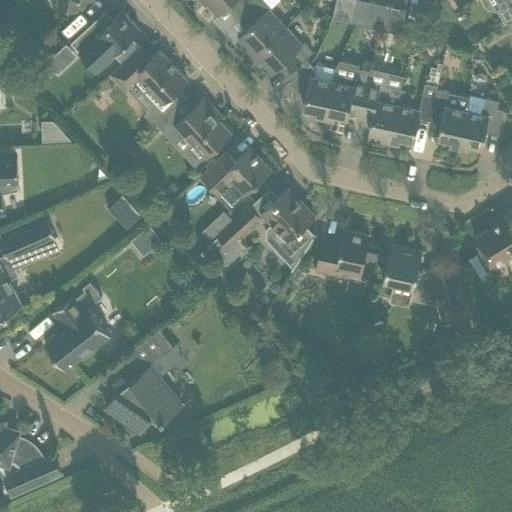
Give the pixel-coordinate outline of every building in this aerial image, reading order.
[(58,0),(57,6),(77,10),(79,0),(58,0)] [(227,7),(236,17),(254,0),(200,0),(206,5),(208,3),(218,14),(227,7)] [(247,49),(253,56),(285,26),(269,8),(271,6),(265,0),(254,0),(236,17),(247,28),(238,36),(249,47),(247,49)] [(332,18),(352,22),(356,0),(336,0),(333,13),(332,18)] [(356,0),(352,22),(365,25),(370,1),(365,0),(356,0)] [(507,8),(511,15),(511,0),(496,0),(503,10),(507,8)] [(366,26),(379,29),(384,30),(390,5),(370,1),(365,25),(366,26)] [(390,5),(384,30),(401,34),(406,9),(390,5)] [(77,36),(71,42),(80,51),(97,68),(101,64),(110,56),(125,42),(140,29),(122,10),(111,20),(104,13),(107,10),(106,9),(77,36)] [(402,32),(412,34),(414,24),(404,22),(402,32)] [(279,67),(291,80),(309,62),(306,58),(313,51),(303,41),(301,43),(285,26),(253,56),(260,63),(262,61),(273,73),(279,67)] [(179,87),(187,79),(159,49),(150,57),(139,46),(125,59),(110,72),(126,90),(128,88),(149,110),(144,114),(154,125),(186,95),(179,87)] [(47,61),(38,70),(45,77),(54,69),(47,61)] [(315,115),(324,117),(332,79),(334,73),(335,67),(316,63),(315,68),(309,62),(291,80),(289,82),(298,90),(307,92),(303,107),(316,110),(315,115)] [(418,117),(429,120),(435,94),(437,86),(437,85),(442,63),(439,62),(438,67),(431,66),(430,73),(431,74),(430,78),(427,78),(426,83),(425,83),(423,91),(419,107),(398,102),(389,140),(399,143),(400,137),(413,140),(418,117)] [(351,103),(362,105),(368,79),(355,77),(334,73),(332,79),(324,117),(334,119),(335,114),(348,117),(351,103)] [(380,138),(389,140),(398,102),(401,89),(380,84),(380,82),(368,79),(362,105),(373,108),(368,130),(381,133),(380,138)] [(436,88),(435,94),(429,120),(441,122),(438,136),(450,139),(449,144),(458,146),(467,109),(446,104),(449,91),(436,88)] [(467,109),(458,146),(468,149),(469,144),(482,146),(485,132),(498,135),(502,115),(503,108),(497,107),(499,100),(470,93),(467,109)] [(211,112),(215,109),(204,97),(189,110),(172,126),(188,143),(191,140),(206,155),(216,146),(230,132),(211,112)] [(42,120),(43,140),(71,139),(53,120),(42,120)] [(218,194),(220,192),(231,204),(240,195),(256,182),(271,168),(250,146),(235,160),(227,150),(200,175),(218,194)] [(0,158),(0,212),(6,211),(1,189),(0,188),(0,181),(18,181),(17,158),(0,158)] [(292,267),(291,269),(292,270),(313,237),(302,226),(314,215),(288,186),(261,211),(272,223),(266,229),(265,238),(292,267)] [(217,235),(228,246),(260,216),(249,205),(217,235)] [(483,250),(477,253),(487,269),(504,259),(511,253),(511,207),(497,217),(499,222),(475,237),(483,250)] [(0,314),(22,303),(9,279),(18,274),(12,263),(16,261),(17,263),(34,256),(33,255),(47,249),(43,241),(55,236),(48,220),(0,241),(7,255),(3,257),(1,254),(0,255),(0,314)] [(143,254),(162,239),(149,224),(131,238),(143,254)] [(315,267),(348,275),(348,272),(360,275),(365,254),(370,234),(344,229),(341,240),(322,236),(318,256),(315,267)] [(386,263),(382,279),(412,286),(410,297),(420,300),(436,303),(442,325),(457,320),(449,294),(444,279),(429,284),(425,270),(418,268),(422,250),(391,243),(386,263)] [(44,341),(65,368),(81,355),(84,358),(93,351),(96,349),(93,346),(109,333),(88,306),(102,296),(90,281),(83,287),(85,290),(76,297),(73,294),(62,302),(52,310),(64,325),(44,341)] [(182,403),(150,364),(168,350),(167,349),(165,350),(152,333),(130,350),(144,367),(116,389),(105,406),(141,430),(151,415),(157,420),(160,417),(162,419),(182,403)] [(357,364),(356,369),(358,374),(363,375),(367,373),(369,368),(367,364),(362,362),(357,364)] [(13,449),(19,430),(3,425),(5,420),(0,418),(0,461),(8,464),(10,459),(12,460),(14,461),(15,461),(17,463),(19,464),(20,467),(21,468),(20,468),(28,485),(61,471),(53,454),(30,464),(29,462),(28,459),(26,456),(24,455),(21,453),(18,451),(15,450),(13,449)]
